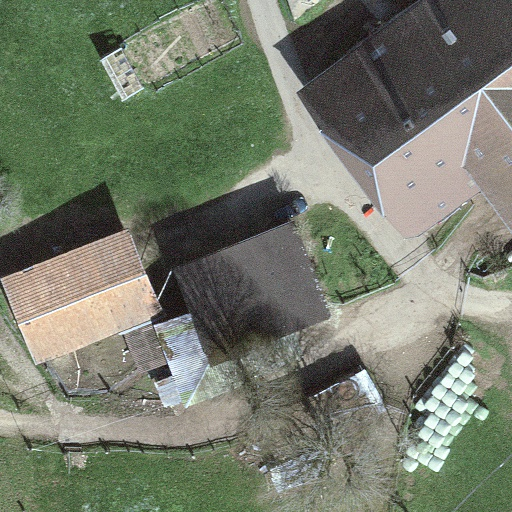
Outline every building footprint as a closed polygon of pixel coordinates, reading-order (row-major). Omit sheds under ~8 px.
[(511,0),(424,0),(373,37),(391,61),(334,102),(412,209),(476,162),(511,211),(511,0)] [(205,310),(164,327),(190,393),(298,350),(283,312),(314,300),(286,229),(188,268),(205,310)] [(12,275),(42,347),(150,306),(119,231),(12,275)] [(126,328),(142,368),(171,357),(155,317),(126,328)] [(382,406),(365,370),(260,421),(276,456),(382,406)]
